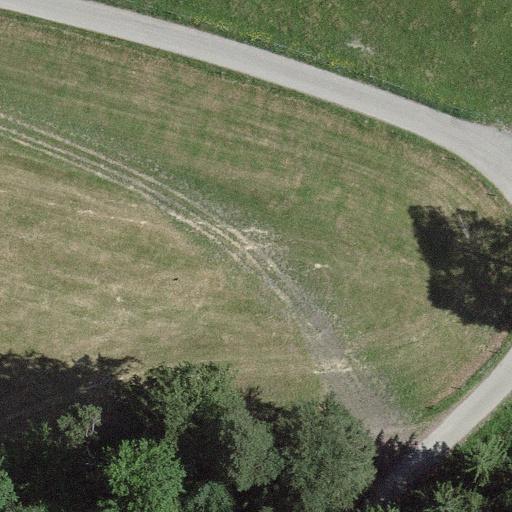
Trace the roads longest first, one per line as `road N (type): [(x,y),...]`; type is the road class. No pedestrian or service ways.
road 1 (unclassified): [(39,0),(166,32),(461,136),(511,163)]
road 2 (track): [(18,511),(36,497),(168,451),(294,446),(421,458)]
